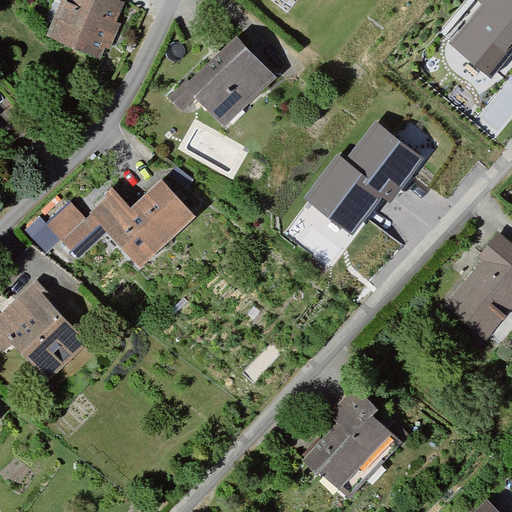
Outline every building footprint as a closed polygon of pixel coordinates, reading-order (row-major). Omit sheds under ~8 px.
[(129,6),(113,0),(61,0),(46,38),(105,63),(129,6)] [(449,44),(492,80),(511,55),(511,0),(476,0),(482,5),(449,44)] [(229,133),(285,81),(246,39),(175,103),(189,118),(204,105),(229,133)] [(355,237),(384,198),(391,203),(426,157),(376,121),(347,160),(337,153),(303,199),(355,237)] [(152,273),(208,219),(172,182),(143,210),(122,188),(94,215),(152,273)] [(46,223),(76,256),(103,231),(73,198),(46,223)] [(452,308),(494,343),(511,322),(511,241),(505,235),(482,262),(487,266),(452,308)] [(36,288),(0,323),(0,347),(12,359),(23,349),(59,385),(96,348),(36,288)] [(312,462),(360,506),(419,443),(362,390),(337,417),(347,425),(312,462)] [(481,511),(502,511),(491,502),(481,511)]
